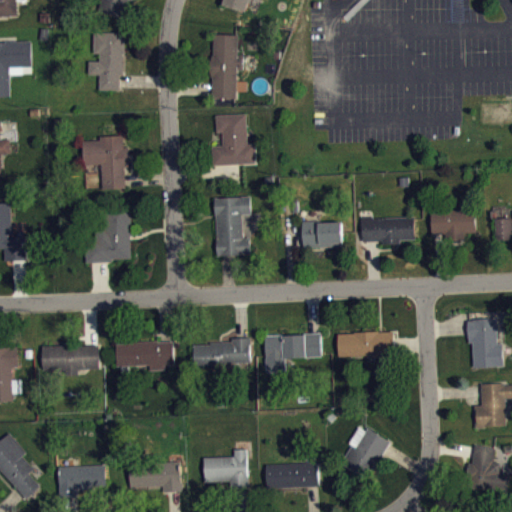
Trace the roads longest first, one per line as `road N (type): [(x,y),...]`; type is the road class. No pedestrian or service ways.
road 1 (residential): [(0,303),(511,280)]
road 2 (residential): [(176,294),(167,47),(174,0)]
road 3 (residential): [(412,496),(430,457),(423,285)]
